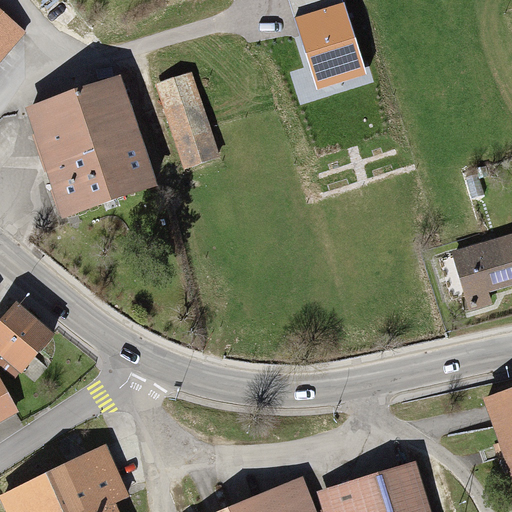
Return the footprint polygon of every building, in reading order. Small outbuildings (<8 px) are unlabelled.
[(292,0),(323,89),(367,75),(341,0),(292,0)] [(0,60),(25,33),(0,10),(0,60)] [(191,75),(157,85),(183,169),(216,159),(191,75)] [(114,79),(22,110),(56,214),(148,183),(114,79)] [(511,244),(452,259),(462,299),(511,287),(511,244)] [(5,307),(0,313),(0,359),(19,373),(46,337),(5,307)] [(511,388),(480,400),(511,490),(511,388)] [(0,391),(0,427),(15,420),(0,391)] [(103,453),(0,497),(0,504),(3,511),(108,511),(105,504),(122,497),(103,453)] [(434,511),(421,466),(323,495),(328,511),(434,511)] [(220,511),(314,511),(302,481),(220,511)]
